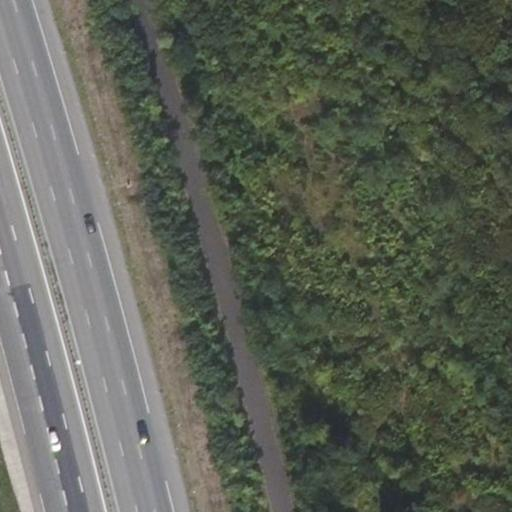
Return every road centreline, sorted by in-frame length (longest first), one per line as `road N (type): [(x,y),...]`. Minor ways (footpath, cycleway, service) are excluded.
road 1 (track): [(292,511),(150,0)]
road 2 (motorway): [(146,511),(4,0)]
road 3 (motorway): [(0,218),(80,511)]
